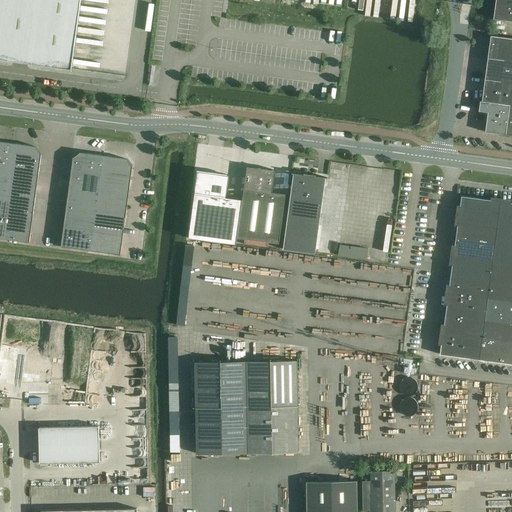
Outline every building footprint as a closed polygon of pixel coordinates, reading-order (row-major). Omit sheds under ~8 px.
[(0,0),(0,60),(13,62),(13,61),(20,62),(39,65),(39,66),(61,69),(61,68),(72,70),(72,69),(72,62),(74,51),(75,40),(77,30),(78,21),(80,9),(80,0),(0,0)] [(511,0),(495,0),(493,19),(511,21),(511,0)] [(480,101),(479,111),(488,112),(485,131),(485,132),(505,135),(511,135),(511,38),(491,36),(488,58),(484,87),(484,93),(483,101),(480,101)] [(0,199),(5,200),(8,181),(13,143),(0,141),(0,199)] [(13,143),(8,181),(5,200),(35,204),(41,156),(33,146),(13,143)] [(73,161),(69,190),(99,194),(101,175),(104,156),(83,153),(73,161)] [(101,175),(99,194),(96,213),(126,217),(132,169),(125,158),(104,156),(101,175)] [(198,171),(189,238),(236,244),(237,238),(279,244),(286,194),(272,192),(275,170),(247,166),(243,200),(226,197),(229,176),(198,171)] [(294,174),(283,249),(315,254),(326,178),(327,178),(316,176),(316,175),(304,173),(304,174),(292,173),(292,174),(294,174)] [(69,190),(66,209),(96,213),(99,194),(69,190)] [(460,194),(457,214),(498,220),(501,200),(460,194)] [(2,219),(0,237),(0,238),(30,243),(35,204),(5,200),(2,219)] [(511,201),(501,200),(498,220),(511,221),(511,201)] [(66,209),(64,228),(94,232),(96,213),(66,209)] [(94,232),(91,251),(121,255),(126,217),(96,213),(94,232)] [(457,214),(455,235),(496,241),(498,221),(498,220),(457,214)] [(496,241),(493,261),(511,263),(511,221),(498,220),(498,221),(496,241)] [(61,247),(91,251),(94,232),(64,228),(61,247)] [(455,235),(452,255),(493,261),(496,241),(455,235)] [(452,255),(449,275),(490,280),(493,261),(452,255)] [(511,263),(493,261),(490,280),(511,283),(511,263)] [(449,275),(444,315),(485,320),(490,280),(449,275)] [(511,283),(490,280),(485,320),(482,340),(511,344),(511,283)] [(444,315),(441,334),(482,340),(485,320),(444,315)] [(438,355),(479,360),(482,340),(441,334),(438,355)] [(511,344),(482,340),(479,360),(511,364),(511,344)] [(297,360),(195,362),(196,454),(299,453),(297,360)] [(412,395),(415,393),(417,391),(418,388),(418,385),(417,382),(415,379),(413,377),(410,377),(407,377),(404,378),(402,380),(400,383),(400,386),(400,389),(401,391),(404,394),(406,395),(409,395),(412,395)] [(412,415),(415,414),(417,411),(418,408),(418,405),(417,402),(415,400),(413,398),(410,397),(407,398),(404,399),(402,401),(400,403),(400,406),(400,409),(401,412),(404,414),(406,416),(409,416),(412,415)] [(40,464),(100,464),(100,428),(40,428),(40,464)] [(370,471),(370,481),(363,481),(363,491),(395,490),(395,470),(370,471)] [(306,482),(306,511),(357,511),(357,481),(306,482)] [(364,511),(371,511),(396,511),(395,490),(363,491),(364,511)]
